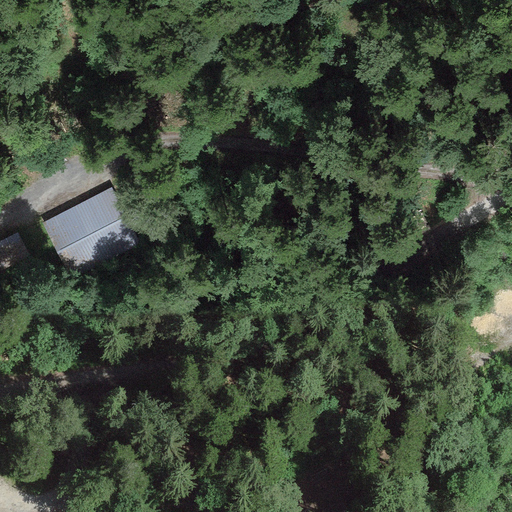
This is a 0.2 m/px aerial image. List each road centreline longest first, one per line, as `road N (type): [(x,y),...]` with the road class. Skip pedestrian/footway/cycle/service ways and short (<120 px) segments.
road 1 (track): [(0,395),(221,335),(511,192)]
road 2 (track): [(0,189),(64,161),(253,124),(356,135),(438,174),(511,182)]
